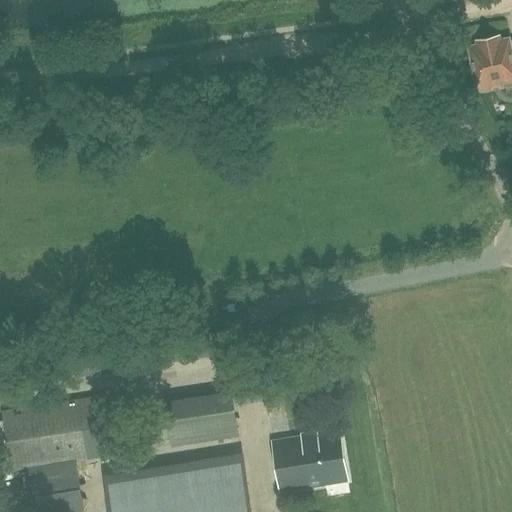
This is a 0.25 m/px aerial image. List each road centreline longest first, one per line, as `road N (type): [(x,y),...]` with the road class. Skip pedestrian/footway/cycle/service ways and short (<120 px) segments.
road 1 (track): [(410,23),(184,64),(0,73)]
road 2 (unclassified): [(511,209),(401,0)]
